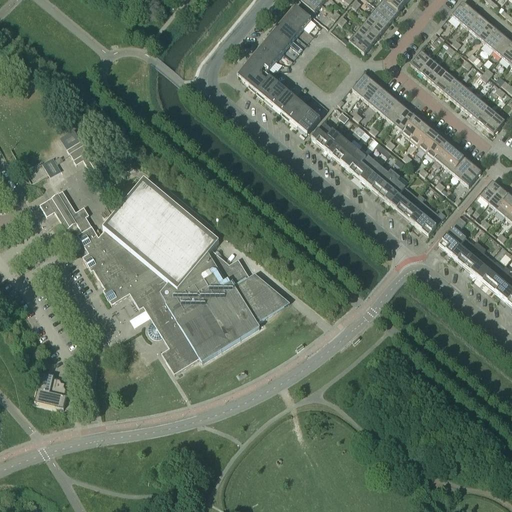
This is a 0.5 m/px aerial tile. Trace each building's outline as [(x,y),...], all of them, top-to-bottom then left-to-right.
[(321,7),(312,0),(301,0),(299,3),(314,16),(321,7)] [(405,6),(397,0),(383,0),(382,2),(383,3),(383,2),(398,14),(405,6)] [(383,2),(383,3),(376,11),(392,24),(399,15),(398,14),(383,2)] [(460,26),(471,12),(462,5),(451,18),(460,26)] [(311,23),(295,9),(290,15),(288,18),(303,31),(311,23)] [(392,24),(376,11),(369,19),(385,32),(392,24)] [(468,32),(479,19),(471,12),(460,26),(468,32)] [(303,31),(288,18),(283,23),(281,26),(296,39),(303,31)] [(385,32),(369,19),(363,27),(378,40),(385,32)] [(477,39),(488,26),(479,19),(468,32),(477,39)] [(296,39),(281,26),(274,35),(290,48),(296,39)] [(485,46),(496,33),(488,26),(477,39),(485,46)] [(378,40),(363,27),(356,36),(371,49),(378,40)] [(493,53),(504,40),(496,33),(485,46),(493,53)] [(290,48),(274,35),(269,40),(267,43),(283,56),(290,48)] [(371,49),(356,36),(348,44),(364,57),(371,49)] [(501,60),(511,47),(511,46),(504,40),(493,53),(501,60)] [(283,56),(267,43),(263,48),(260,51),(276,64),(283,56)] [(509,67),(511,63),(511,47),(501,60),(509,67)] [(276,64),(260,51),(256,57),(253,60),(269,73),(276,64)] [(418,75),(430,62),(421,54),(410,68),(418,75)] [(269,73),(253,60),(249,65),(242,73),(241,74),(241,75),(240,76),(240,78),(240,79),(265,77),(269,73)] [(427,82),(438,68),(430,62),(418,75),(427,82)] [(435,89),(446,75),(438,68),(427,82),(435,89)] [(443,96),(454,82),(446,75),(435,89),(443,96)] [(256,96),(269,80),(265,77),(240,79),(240,80),(241,81),(241,83),(242,84),(243,85),(256,96)] [(360,100),(373,84),(364,77),(351,92),(360,100)] [(265,103),(278,87),(269,80),(256,96),(265,103)] [(452,103),(463,89),(454,82),(443,96),(452,103)] [(368,106),(381,91),(373,84),(360,100),(368,106)] [(273,110),(286,94),(278,87),(265,103),(268,105),(273,110)] [(460,110),(471,96),(463,89),(452,103),(460,110)] [(377,113),(389,98),(381,91),(368,106),(377,113)] [(281,116),(294,101),(286,94),(273,110),(281,116)] [(468,117),(479,103),(471,96),(460,110),(468,117)] [(385,121),(398,105),(389,98),(377,113),(385,121)] [(290,123),(303,108),(294,101),(281,116),(290,123)] [(476,123),(487,110),(479,103),(468,117),(476,123)] [(393,127),(406,112),(398,105),(385,121),(393,127)] [(298,130),(311,115),(303,108),(290,123),(298,130)] [(485,130),(496,117),(487,110),(476,123),(485,130)] [(402,134),(413,120),(414,120),(415,119),(406,112),(393,127),(401,134),(402,134)] [(306,138),(320,122),(311,115),(298,130),(306,138)] [(493,138),(504,124),(496,117),(485,130),(493,138)] [(409,142),(422,127),(414,120),(413,120),(402,134),(401,134),(400,135),(409,142)] [(319,148),(332,133),(323,126),(311,141),(319,148)] [(417,149),(430,134),(422,127),(409,142),(417,149)] [(328,155),(340,140),(332,133),(319,148),(328,155)] [(425,156),(438,141),(430,134),(417,149),(425,156)] [(107,169),(89,139),(66,153),(76,168),(83,164),(92,178),(107,169)] [(336,162),(349,147),(340,140),(328,155),(336,162)] [(446,148),(446,147),(438,141),(425,156),(434,163),(435,162),(446,148)] [(443,169),(456,154),(447,146),(446,147),(446,148),(435,162),(443,169)] [(344,169),(357,154),(349,147),(336,162),(344,169)] [(352,176),(365,161),(357,154),(344,169),(352,176)] [(451,176),(464,161),(456,154),(443,169),(451,176)] [(365,187),(380,169),(372,163),(375,160),(370,156),(365,161),(352,176),(365,187)] [(460,183),(472,167),(464,161),(451,176),(460,183)] [(468,190),(481,175),(472,167),(460,183),(468,190)] [(378,197),(395,177),(390,173),(388,176),(380,169),(365,187),(378,197)] [(390,208),(405,190),(397,184),(399,180),(395,177),(378,197),(390,208)] [(229,268),(212,254),(218,245),(209,238),(215,231),(158,184),(153,191),(144,183),(102,232),(104,234),(98,241),(86,220),(89,218),(84,210),(75,216),(65,198),(61,200),(59,196),(39,208),(47,220),(54,215),(65,233),(76,226),(82,235),(77,238),(88,257),(82,260),(91,275),(93,274),(102,288),(105,292),(103,294),(112,308),(129,297),(139,313),(143,310),(152,324),(150,326),(149,327),(148,329),(148,331),(148,333),(148,335),(149,337),(150,339),(152,340),(154,341),(156,341),(158,341),(160,341),(162,340),(169,352),(161,357),(174,377),(199,362),(202,366),(259,331),(257,327),(266,321),(272,317),(276,313),(281,308),(284,302),(254,277),(249,281),(238,263),(229,268)] [(488,206),(501,191),(492,184),(479,199),(488,206)] [(402,217),(417,200),(405,190),(390,208),(402,217)] [(496,213),(509,198),(501,191),(488,206),(496,213)] [(415,228),(430,211),(422,204),(424,201),(419,197),(417,200),(402,217),(415,228)] [(505,220),(511,211),(511,200),(509,198),(496,213),(505,220)] [(428,239),(445,218),(440,214),(437,217),(430,211),(415,228),(428,239)] [(451,258),(466,241),(458,234),(466,225),(459,220),(451,229),(452,231),(438,248),(451,258)] [(463,269),(480,248),(476,244),(473,247),(466,241),(451,258),(463,269)] [(476,279),(490,262),(483,255),(485,252),(480,248),(463,269),(476,279)] [(488,289),(502,272),(490,262),(476,279),(488,289)] [(501,300),(511,286),(511,279),(508,276),(510,273),(505,269),(502,272),(488,289),(501,300)] [(511,309),(511,286),(501,300),(507,305),(511,309)] [(64,398),(66,392),(60,382),(53,381),(54,379),(41,376),(34,405),(63,412),(66,399),(64,398)]
